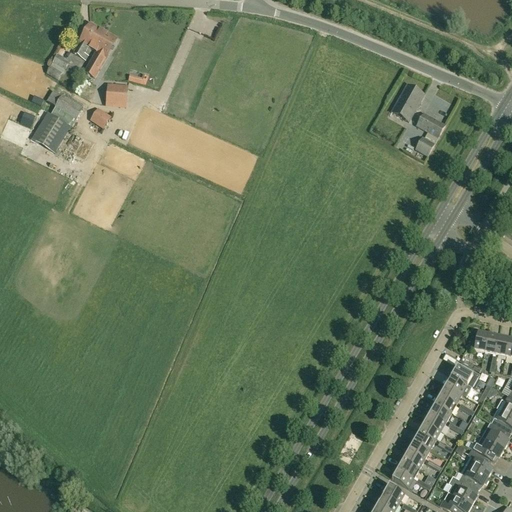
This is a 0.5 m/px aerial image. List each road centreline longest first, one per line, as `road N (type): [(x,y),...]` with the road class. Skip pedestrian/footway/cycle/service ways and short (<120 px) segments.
road 1 (tertiary): [(505,102),(259,511)]
road 2 (tertiary): [(279,511),(444,237)]
road 3 (residential): [(511,322),(471,313),(453,322),(344,511)]
road 4 (unclassified): [(505,102),(333,29),(259,9)]
